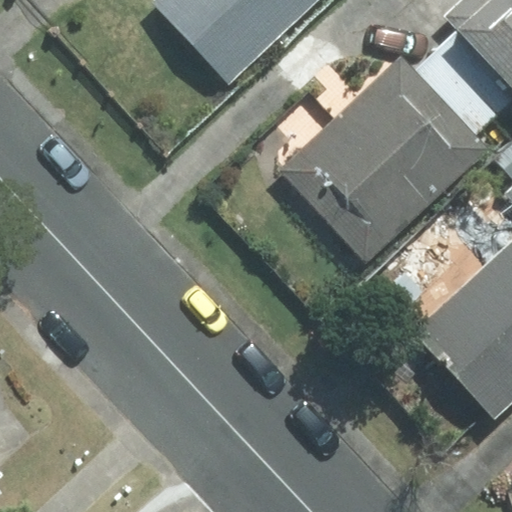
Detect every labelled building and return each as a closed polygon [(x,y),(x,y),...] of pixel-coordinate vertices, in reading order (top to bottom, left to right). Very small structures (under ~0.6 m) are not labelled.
[(157,0),(225,72),(302,0),(157,0)] [(511,84),(511,0),(463,0),(447,15),(458,27),(511,84)] [(511,84),(458,27),(411,72),(473,138),(511,101),(511,84)] [(282,170),(365,260),(484,150),(473,138),(411,72),(401,60),(282,170)] [(511,242),(416,332),(495,417),(511,400),(511,189),(509,193),(511,196),(511,242)]
